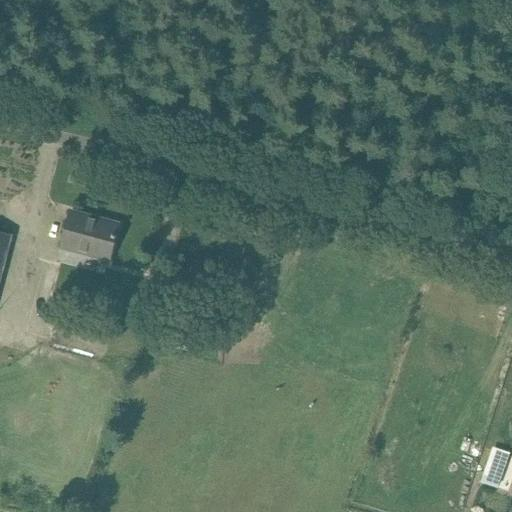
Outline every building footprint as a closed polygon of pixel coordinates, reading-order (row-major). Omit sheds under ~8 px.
[(71,211),(66,231),(61,248),(108,261),(118,224),(71,211)] [(0,281),(12,235),(0,232),(0,281)] [(166,302),(170,287),(146,282),(143,297),(166,302)] [(467,456),(481,460),(485,446),(471,442),(467,456)] [(511,457),(492,451),(481,483),(510,493),(511,487),(511,457)]
